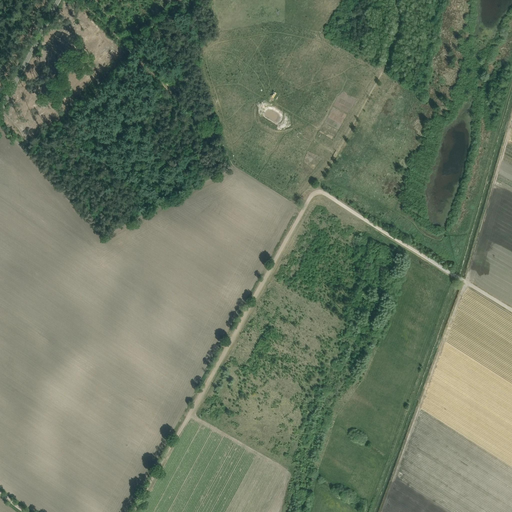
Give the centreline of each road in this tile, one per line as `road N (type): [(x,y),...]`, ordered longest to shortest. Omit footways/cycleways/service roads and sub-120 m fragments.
road 1 (track): [(134,511),(303,209)]
road 2 (track): [(303,209),(318,189),(511,309)]
road 3 (track): [(83,0),(192,107)]
road 4 (unclassified): [(0,113),(57,0)]
